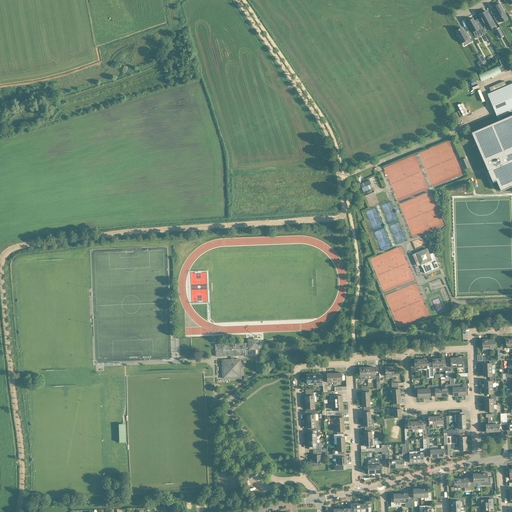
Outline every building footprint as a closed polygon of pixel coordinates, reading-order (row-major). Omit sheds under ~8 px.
[(494,10),(491,11),(497,24),(501,22),(499,18),(501,17),(503,17),(502,16),(505,14),(499,3),(492,7),(494,10)] [(486,11),(479,15),(486,27),(491,24),(492,26),(494,25),(494,26),(495,26),(494,25),(495,25),(492,21),(486,11)] [(473,18),(467,21),(475,35),(480,32),(482,35),(486,33),(479,18),(474,21),(473,18)] [(458,30),(456,31),(457,33),(458,36),(459,36),(462,42),(465,40),(466,43),(467,44),(470,42),(472,41),(466,31),(465,30),(463,31),(463,30),(461,28),(458,29),(458,30)] [(482,54),(478,56),(484,66),(487,63),(482,54)] [(498,66),(480,74),(483,81),(501,73),(501,72),(510,69),(505,57),(499,60),(502,66),(499,67),(498,66)] [(489,86),(491,90),(506,84),(505,81),(489,86)] [(511,111),(511,83),(487,94),(498,117),(511,111)] [(511,114),(471,132),(493,182),(496,181),(500,191),(511,185),(511,114)] [(469,167),(465,158),(461,160),(465,169),(469,167)] [(369,180),(360,184),(363,191),(372,188),(369,180)] [(422,267),(425,273),(439,267),(433,253),(430,254),(427,248),(415,253),(420,265),(422,264),(423,267),(422,267)] [(216,356),(231,356),(231,360),(233,359),(233,356),(256,355),(256,348),(258,348),(258,349),(258,340),(257,339),(249,340),(248,340),(249,343),(215,344),(216,356)] [(430,371),(431,377),(434,377),(435,368),(439,368),(439,366),(439,358),(438,358),(438,357),(435,358),(435,359),(433,359),(433,362),(430,362),(430,367),(430,371)] [(442,358),(439,358),(439,366),(439,368),(442,368),(442,371),(448,370),(448,364),(448,360),(445,360),(445,358),(445,357),(441,357),(442,358)] [(448,360),(448,364),(448,370),(451,370),(451,367),(457,366),(457,358),(456,357),(453,357),(453,358),(451,358),(451,360),(448,360)] [(421,368),(421,359),(420,359),(420,358),(417,358),(417,359),(414,360),(414,362),(411,362),(411,371),(415,371),(415,369),(418,369),(418,371),(421,371),(421,368)] [(430,371),(430,367),(430,362),(427,362),(427,361),(428,361),(428,360),(427,360),(427,359),(427,358),(423,358),(423,359),(421,359),(421,368),(421,371),(421,369),(424,369),(424,370),(426,370),(427,378),(431,377),(430,371)] [(233,359),(231,360),(223,360),(222,361),(223,375),(226,378),(240,377),(241,376),(240,367),(242,367),(242,364),(240,364),(240,360),(239,359),(233,359)] [(483,363),(484,369),(492,369),(492,366),(495,364),(495,360),(489,360),(490,363),(483,363)] [(360,368),(360,376),(356,376),(356,380),(364,379),(368,379),(368,376),(367,367),(360,368)] [(374,367),(367,367),(368,376),(368,379),(375,378),(374,367)] [(492,369),(484,369),(484,376),(490,376),(490,378),(495,378),(495,374),(492,372),(492,369)] [(327,379),(323,379),(323,385),(323,392),(327,391),(327,386),(328,386),(329,386),(331,384),(331,382),(335,382),(334,373),(330,373),(327,373),(327,379)] [(319,374),(313,374),(313,382),(316,382),(316,384),(318,385),(323,385),(323,379),(322,374),(319,374)] [(450,377),(450,384),(450,390),(453,389),(453,396),(459,395),(459,387),(459,383),(454,383),(454,377),(450,377)] [(484,381),(484,387),(492,387),(492,384),(496,382),(496,381),(501,381),(502,381),(502,378),(495,378),(490,378),(490,381),(484,381)] [(462,387),(459,387),(459,395),(466,395),(466,391),(468,391),(468,383),(463,384),(462,387)] [(445,388),(441,388),(442,396),(448,396),(448,390),(450,390),(450,384),(446,384),(445,388)] [(427,389),(424,389),(424,397),(430,397),(430,391),(433,390),(432,385),(428,385),(427,389)] [(437,385),(432,385),(433,390),(435,390),(435,397),(442,396),(441,388),(438,388),(437,385)] [(415,386),(415,391),(417,391),(418,397),(424,397),(424,389),(420,389),(419,386),(415,386)] [(492,387),(484,387),(484,394),(491,393),(491,396),(496,395),(496,391),(493,390),(492,387)] [(314,392),(306,393),(306,396),(304,396),(305,399),(306,399),(306,402),(314,402),(317,401),(316,393),(314,393),(314,392)] [(400,393),(392,394),(393,405),(400,405),(399,403),(400,402),(400,393)] [(485,399),(485,405),(493,405),(493,401),(496,400),(496,399),(498,399),(498,396),(496,396),(496,395),(491,396),(491,398),(485,399)] [(370,398),(362,399),(363,406),(364,406),(364,409),(370,408),(370,398)] [(314,402),(306,402),(306,408),(307,408),(307,411),(315,411),(314,402)] [(400,405),(393,405),(394,416),(401,415),(401,408),(400,409),(400,405)] [(493,405),(485,405),(485,411),(492,411),(492,414),(494,414),(497,414),(497,409),(493,408),(493,405)] [(317,411),(315,411),(307,411),(307,415),(307,421),(315,420),(318,420),(318,414),(317,414),(317,411)] [(495,420),(492,421),(493,431),(500,431),(499,429),(502,429),(502,425),(504,425),(504,413),(500,413),(501,424),(497,424),(497,422),(495,422),(495,420)] [(333,414),(325,415),(325,419),(334,418),(334,424),(336,424),(344,424),(343,417),(342,417),(342,414),(336,414),(335,414),(333,415),(333,414)] [(492,414),(486,414),(486,417),(488,417),(488,424),(486,425),(486,428),(481,428),(481,432),(493,431),(492,421),(492,416),(492,414)] [(371,418),(363,419),(364,426),(365,425),(365,428),(371,428),(374,428),(373,418),(371,418)] [(315,420),(307,421),(307,427),(308,427),(308,430),(316,430),(319,430),(318,420),(315,420)] [(422,421),(415,421),(415,431),(418,431),(418,432),(423,432),(423,439),(426,439),(426,437),(426,427),(425,427),(425,422),(422,422),(422,421)] [(316,430),(308,430),(308,433),(308,440),(316,439),(316,430)] [(459,432),(447,433),(447,436),(447,444),(451,444),(451,436),(456,436),(459,436),(459,432)] [(343,434),(337,434),(337,444),(345,444),(344,437),(343,437),(343,434)] [(375,438),(372,438),(365,438),(365,442),(364,442),(364,445),(365,445),(366,445),(366,448),(372,448),(372,447),(375,446),(375,438)] [(316,439),(308,440),(309,446),(309,449),(313,449),(319,449),(319,448),(319,442),(317,443),(316,439)] [(420,451),(416,451),(417,462),(424,462),(423,451),(427,451),(426,439),(423,439),(423,448),(420,449),(420,451)] [(399,460),(396,460),(396,467),(403,467),(402,456),(406,456),(406,452),(405,443),(402,444),(403,450),(402,450),(402,454),(399,454),(399,460)] [(335,451),(335,454),(344,454),(344,451),(345,451),(345,444),(337,444),(338,451),(335,451)] [(384,445),(384,447),(385,454),(385,461),(389,461),(389,468),(396,467),(396,460),(392,460),(392,455),(389,454),(389,451),(388,451),(387,444),(384,445)] [(319,449),(313,449),(314,459),(310,460),(311,466),(321,466),(320,455),(317,455),(317,452),(325,452),(325,455),(327,455),(326,448),(319,448),(319,449)] [(345,457),(344,454),(335,454),(335,457),(336,457),(336,466),(335,466),(335,470),(343,469),(343,465),(339,465),(339,464),(346,464),(346,460),(347,460),(347,457),(346,457),(345,457)] [(487,473),(480,474),(481,486),(491,485),(490,477),(487,477),(487,473)] [(474,482),(471,482),(471,490),(474,490),(474,486),(481,486),(480,474),(473,474),(474,482)] [(451,491),(456,491),(457,491),(461,490),(461,487),(460,478),(453,479),(454,483),(451,483),(451,491)] [(467,478),(460,478),(461,487),(464,486),(465,490),(471,490),(471,482),(467,482),(467,478)] [(427,488),(420,489),(421,497),(424,496),(425,500),(431,500),(431,492),(427,492),(427,488)] [(411,497),(411,498),(411,506),(415,506),(414,501),(417,501),(417,497),(421,497),(420,489),(413,489),(414,497),(411,497)] [(407,493),(400,494),(401,502),(401,503),(405,502),(405,505),(405,506),(406,507),(411,507),(411,506),(411,498),(408,499),(407,493)] [(391,498),(391,506),(398,506),(397,502),(401,502),(400,494),(394,494),(394,498),(391,498)] [(488,496),(483,496),(476,497),(476,501),(478,500),(479,503),(484,502),(484,506),(493,505),(492,499),(488,499),(488,496)] [(452,501),(451,501),(451,506),(452,506),(452,508),(460,507),(463,507),(463,503),(464,503),(463,497),(455,497),(456,501),(452,501)] [(354,511),(351,511),(360,511),(361,511),(360,503),(354,504),(354,511)] [(367,503),(360,503),(361,511),(365,511),(364,511),(371,511),(371,504),(367,504),(367,503)]
